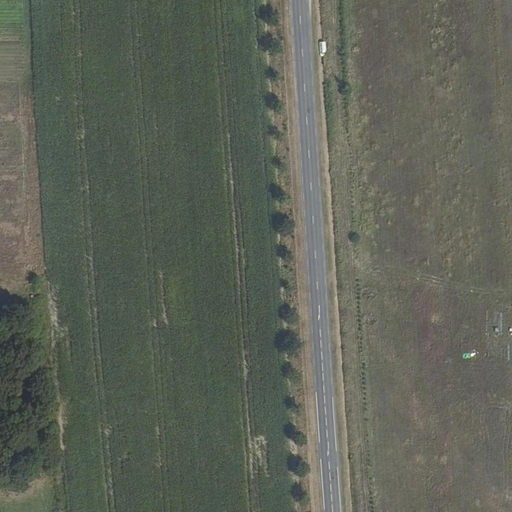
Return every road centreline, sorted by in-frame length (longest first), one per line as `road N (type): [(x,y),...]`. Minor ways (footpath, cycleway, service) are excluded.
road 1 (secondary): [(333,511),(299,0)]
road 2 (track): [(331,0),(364,511)]
